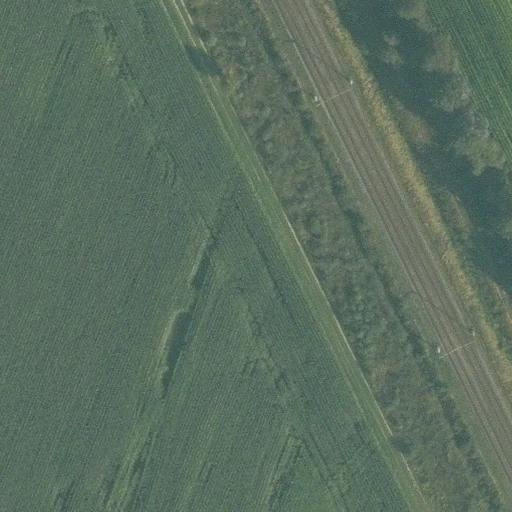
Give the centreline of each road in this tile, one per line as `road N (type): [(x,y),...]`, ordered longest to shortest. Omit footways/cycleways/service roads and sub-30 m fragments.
road 1 (track): [(177,0),(430,511)]
road 2 (track): [(357,0),(511,318)]
